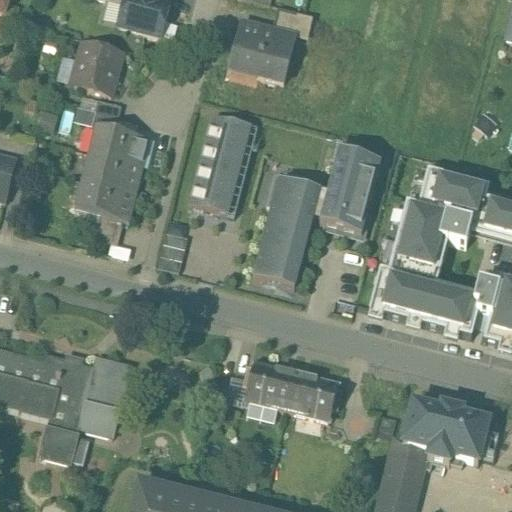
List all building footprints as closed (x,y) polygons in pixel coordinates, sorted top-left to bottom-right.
[(0,0),(0,19),(1,20),(6,17),(6,16),(10,0),(0,0)] [(125,0),(87,0),(88,1),(123,10),(125,0)] [(125,0),(123,10),(118,30),(160,41),(169,7),(155,3),(155,2),(154,1),(154,3),(143,0),(125,0)] [(271,0),(244,0),(244,4),(269,10),(271,0)] [(304,20),(277,13),(273,28),(309,37),(312,22),(304,20)] [(295,41),(241,28),(229,75),(283,89),(295,41)] [(123,57),(82,46),(70,91),(111,102),(123,57)] [(120,112),(97,106),(94,117),(117,123),(120,112)] [(117,123),(94,117),(90,131),(95,132),(95,131),(114,136),(117,124),(117,123)] [(251,133),(211,122),(188,211),(227,222),(230,210),(251,133)] [(114,136),(95,131),(95,132),(88,159),(142,173),(149,145),(114,136)] [(278,185),(252,284),(294,295),(313,223),(320,225),(319,230),(361,241),(380,167),(338,156),(327,198),(320,196),(278,185)] [(142,173),(88,159),(81,186),(135,200),(142,173)] [(0,208),(4,210),(16,164),(13,164),(13,165),(0,162),(0,208)] [(511,213),(486,207),(489,195),(428,179),(419,214),(407,211),(389,281),(379,278),(368,321),(471,347),(477,324),(488,326),(496,296),(477,291),(474,303),(433,292),(444,251),(464,256),(468,241),(511,252),(511,213)] [(135,200),(81,186),(74,214),(99,221),(123,226),(128,228),(135,200)] [(237,211),(230,210),(227,222),(233,223),(237,211)] [(123,226),(99,221),(96,232),(120,238),(123,226)] [(120,238),(96,232),(93,245),(116,251),(120,238)] [(187,243),(165,238),(157,273),(178,278),(187,243)] [(511,359),(511,289),(499,287),(496,296),(488,326),(482,352),(511,359)] [(44,368),(0,356),(0,409),(19,414),(18,416),(20,417),(21,416),(48,423),(38,463),(40,463),(41,462),(68,469),(68,470),(70,471),(79,434),(112,443),(129,372),(96,363),(94,374),(46,362),(44,368)] [(295,381),(253,370),(252,374),(248,373),(243,393),(247,394),(244,407),(286,417),(295,381)] [(337,391),(295,381),(286,417),(329,428),(332,415),(336,416),(341,396),(337,395),(337,391)] [(375,511),(232,511),(138,488),(131,511),(415,511),(425,475),(443,479),(445,470),(449,471),(450,469),(461,472),(463,466),(478,470),(488,428),(461,422),(462,417),(440,412),(439,416),(412,410),(403,446),(393,444),(375,511)] [(395,425),(375,420),(370,441),(390,446),(395,425)]
